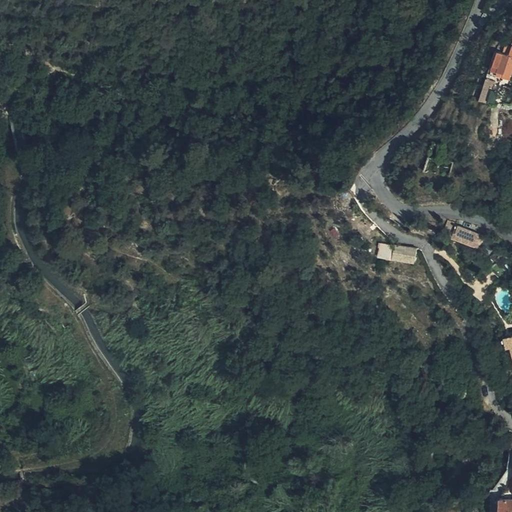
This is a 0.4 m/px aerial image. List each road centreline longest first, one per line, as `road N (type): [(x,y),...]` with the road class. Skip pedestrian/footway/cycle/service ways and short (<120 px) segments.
road 1 (residential): [(373,179),(439,95),(477,0)]
road 2 (residential): [(373,179),(396,210),(468,215),(511,239)]
